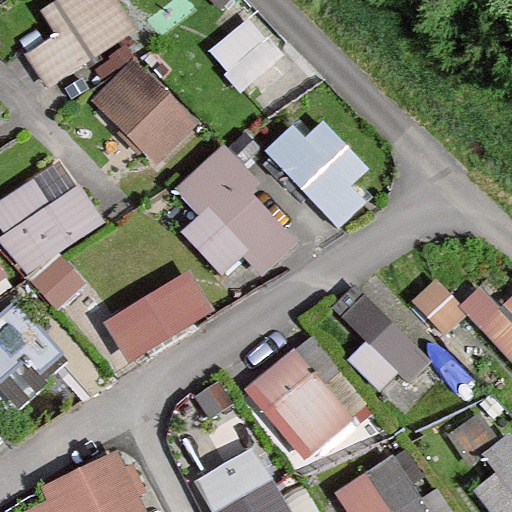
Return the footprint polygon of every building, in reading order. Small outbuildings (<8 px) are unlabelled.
[(139,37),(115,0),(63,0),(42,14),(54,33),(23,53),(48,94),(139,37)] [(243,14),(200,49),(237,94),(280,59),(243,14)] [(193,124),(130,64),(87,108),(150,168),(193,124)] [(296,132),(266,162),(338,234),(367,206),(353,192),(371,174),(323,125),(306,142),(296,132)] [(302,240),(219,151),(179,188),(202,212),(180,232),(240,296),(302,240)] [(59,162),(0,200),(0,234),(26,272),(100,223),(59,162)] [(214,316),(186,272),(104,323),(131,367),(214,316)] [(455,304),(433,281),(409,305),(442,338),(464,317),(511,366),(511,290),(497,306),(475,284),(455,304)] [(432,359),(361,293),(332,324),(403,390),(432,359)] [(0,410),(59,360),(9,302),(0,309),(0,410)] [(297,353),(248,393),(306,464),(355,424),(297,353)] [(198,474),(251,435),(226,402),(174,441),(198,474)] [(511,511),(511,446),(505,437),(458,475),(488,511),(511,511)] [(136,511),(110,459),(10,509),(12,511),(136,511)] [(426,511),(393,464),(338,502),(345,511),(426,511)] [(281,511),(263,480),(207,511),(281,511)]
